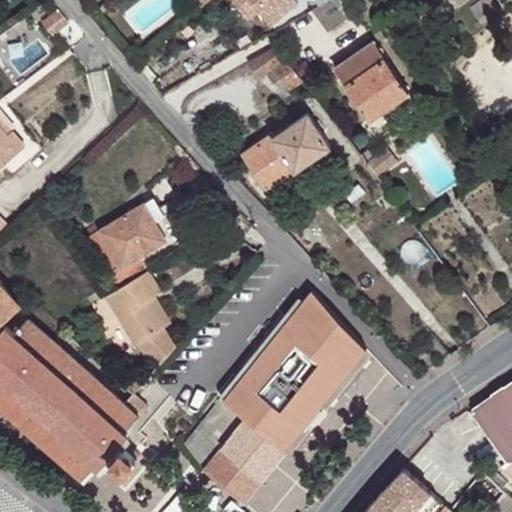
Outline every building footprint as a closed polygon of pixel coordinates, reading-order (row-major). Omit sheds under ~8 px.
[(232,0),(245,16),(257,6),(252,0),(232,0)] [(252,0),(257,6),(271,24),(298,2),(296,0),(252,0)] [(346,5),(342,0),(330,0),(312,9),(328,31),(352,13),(345,5),(346,5)] [(69,21),(59,9),(43,21),(53,34),(69,21)] [(410,91),(375,40),(335,67),(371,118),(410,91)] [(287,58),(277,45),(250,60),(262,76),(268,72),(287,58)] [(287,58),(268,72),(275,80),(281,76),(293,67),(287,58)] [(302,79),(293,67),(281,76),(290,88),(302,79)] [(331,145),(308,113),(275,134),(272,131),(242,153),(267,188),(331,145)] [(0,116),(0,124),(8,134),(12,130),(0,116)] [(8,134),(0,124),(0,165),(4,162),(0,157),(0,141),(8,135),(8,134)] [(0,141),(0,157),(4,162),(25,144),(13,130),(12,131),(8,134),(8,135),(0,141)] [(153,196),(145,201),(168,239),(121,267),(119,264),(106,273),(113,283),(181,242),(153,196)] [(124,214),(90,234),(82,239),(104,274),(106,273),(119,264),(121,267),(168,239),(145,201),(124,214)] [(86,228),(90,234),(124,214),(120,208),(86,228)] [(162,291),(149,269),(106,295),(135,344),(137,343),(159,365),(177,345),(164,326),(149,299),(156,295),(162,291)] [(0,321),(1,321),(22,303),(0,278),(0,321)] [(372,341),(312,283),(265,344),(329,394),(372,341)] [(156,295),(149,299),(164,326),(172,321),(156,295)] [(0,404),(69,465),(85,478),(98,464),(102,467),(111,456),(121,444),(131,434),(127,431),(140,415),(148,406),(134,393),(126,385),(117,395),(30,319),(17,334),(1,321),(0,321),(0,404)] [(329,394),(265,344),(243,369),(307,423),(329,394)] [(119,379),(126,385),(134,393),(146,379),(132,365),(119,379)] [(307,423),(243,369),(221,396),(286,449),(307,423)] [(511,384),(472,412),(508,461),(511,458),(511,384)] [(245,501),(286,449),(221,396),(185,439),(204,465),(203,467),(245,501)] [(125,444),(121,444),(111,456),(111,460),(123,470),(127,470),(137,457),(137,455),(125,444)] [(386,487),(365,511),(449,511),(454,507),(406,466),(386,487)] [(511,511),(511,495),(505,489),(495,501),(500,505),(494,511),(511,511)]
